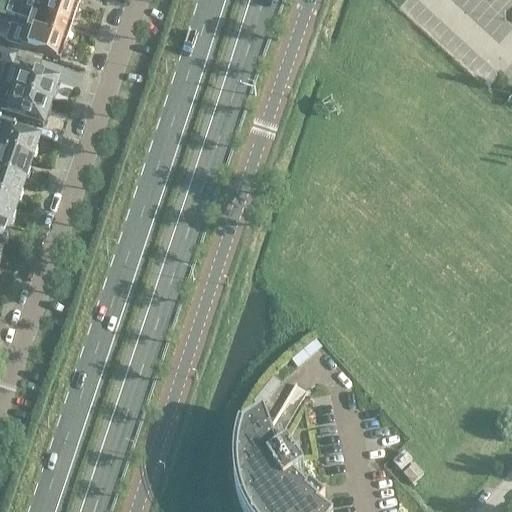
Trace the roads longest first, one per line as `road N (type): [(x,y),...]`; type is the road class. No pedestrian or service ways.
road 1 (tertiary): [(139,511),(312,0)]
road 2 (primary): [(91,511),(262,0)]
road 3 (primary): [(209,0),(39,511)]
road 4 (residential): [(135,0),(0,397)]
